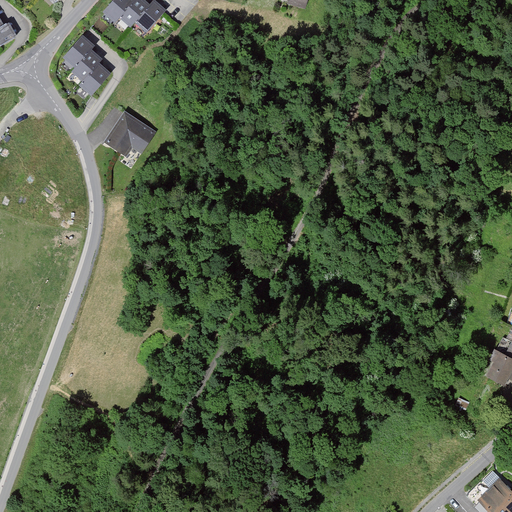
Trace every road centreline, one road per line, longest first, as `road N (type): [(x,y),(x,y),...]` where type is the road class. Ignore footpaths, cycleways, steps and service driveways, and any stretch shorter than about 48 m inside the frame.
road 1 (track): [(155,511),(211,374),(286,269),(384,50),(425,0)]
road 2 (unclassified): [(34,71),(88,151),(99,215),(0,508)]
